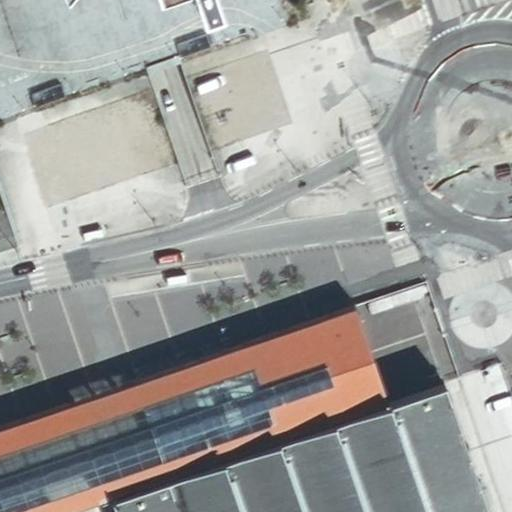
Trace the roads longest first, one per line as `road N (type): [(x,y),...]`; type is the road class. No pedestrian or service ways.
road 1 (tertiary): [(313,207),(0,284)]
road 2 (tertiary): [(313,207),(437,192)]
road 3 (tertiary): [(411,132),(313,207)]
